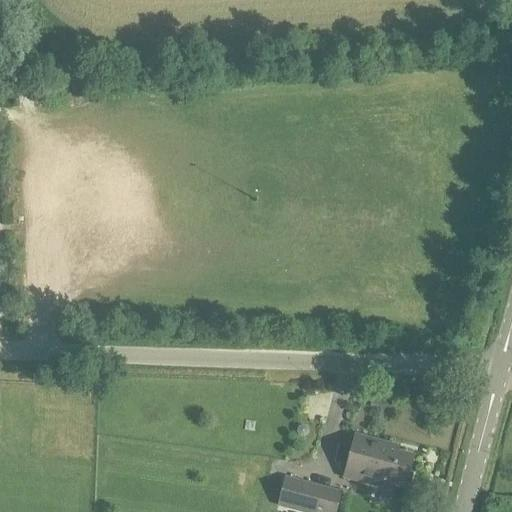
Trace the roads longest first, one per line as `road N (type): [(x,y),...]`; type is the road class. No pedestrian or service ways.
road 1 (unclassified): [(503,364),(0,350)]
road 2 (unclassified): [(464,511),(503,364)]
